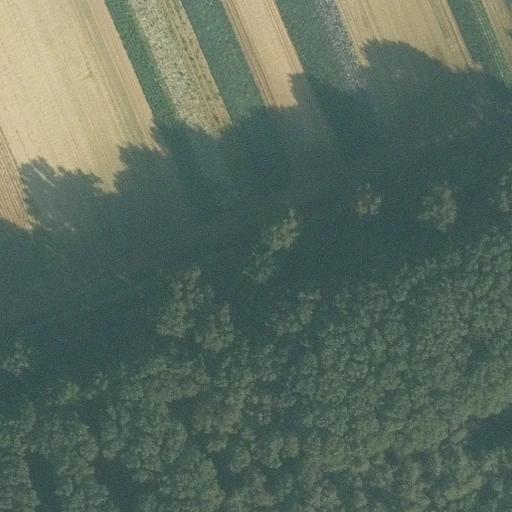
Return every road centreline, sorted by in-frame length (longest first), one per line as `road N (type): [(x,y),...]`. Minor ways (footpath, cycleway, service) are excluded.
road 1 (secondary): [(0,371),(511,172)]
road 2 (track): [(511,402),(403,213)]
